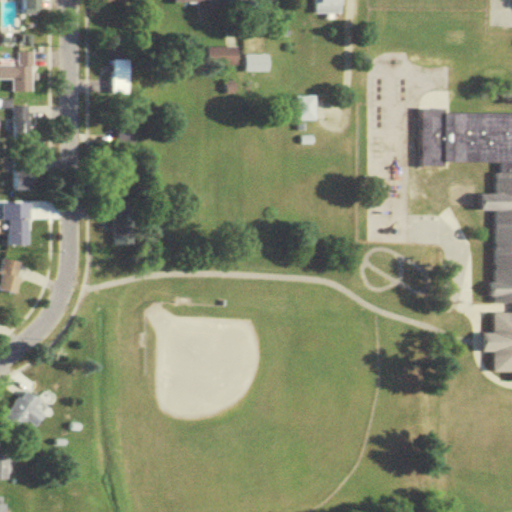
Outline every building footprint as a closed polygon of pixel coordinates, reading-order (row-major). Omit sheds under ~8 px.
[(35,0),(3,0),(3,1),(19,1),(19,17),(35,17),(35,0)] [(131,8),(130,0),(96,0),(96,8),(131,8)] [(171,0),(172,10),(222,10),(221,0),(171,0)] [(311,0),(312,19),(337,19),(337,0),(311,0)] [(235,52),(205,52),(205,70),(235,70),(235,52)] [(29,57),(16,57),(16,70),(5,70),(5,96),(30,96),(29,57)] [(242,59),(242,77),(266,77),(266,59),(242,59)] [(107,98),(123,98),(123,74),(107,74),(107,98)] [(313,100),(293,100),(293,125),(313,125),(313,100)] [(420,105),(445,106),(445,110),(511,110),(511,383),(511,372),(490,372),(490,351),(479,352),(479,329),(490,329),(490,309),(511,309),(511,304),(495,304),(495,296),(489,296),(489,280),(495,279),(494,213),(476,213),(476,193),(480,191),(494,191),(495,171),(502,171),(502,161),(446,161),(446,166),(419,165),(420,105)] [(27,144),(27,110),(11,110),(11,144),(27,144)] [(131,126),(114,126),(114,149),(131,149),(131,126)] [(11,197),(28,197),(28,176),(11,176),(11,197)] [(5,210),(5,250),(26,250),(26,210),(5,210)] [(109,249),(128,249),(128,211),(109,211),(109,249)] [(18,267),(0,262),(0,297),(10,300),(18,267)] [(0,419),(0,424),(14,437),(31,416),(15,402),(0,419)]
